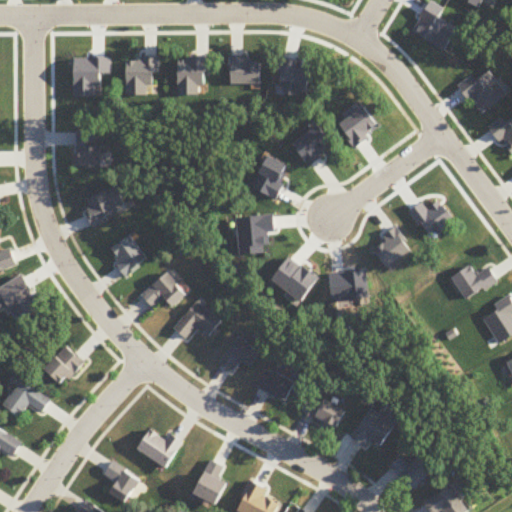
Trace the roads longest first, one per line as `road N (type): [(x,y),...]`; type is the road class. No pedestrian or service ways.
road 1 (residential): [(30,12),(34,174),(60,258),(99,311),(176,385),(331,476),(370,511)]
road 2 (residential): [(511,227),(419,104),(350,35),(299,16),(245,10),(0,12)]
road 3 (residential): [(143,354),(29,511)]
road 4 (residential): [(330,218),(442,135)]
